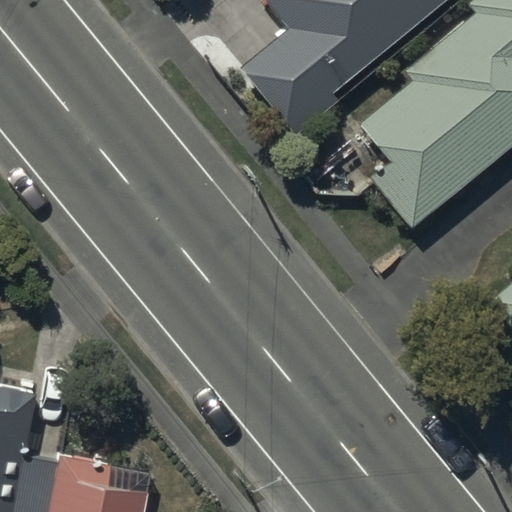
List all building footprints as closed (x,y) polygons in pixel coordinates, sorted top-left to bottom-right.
[(414,0),(276,0),(290,16),(239,57),(291,122),(327,93),(315,79),(414,0)] [(511,0),(465,0),(465,1),(472,9),(402,67),(409,76),(355,120),(386,157),(365,174),(408,225),(511,138),(511,0)] [(511,274),(484,297),(511,330),(511,274)] [(0,511),(42,511),(53,460),(18,453),(30,391),(0,384),(0,511)] [(137,511),(146,469),(55,452),(53,460),(42,511),(137,511)]
